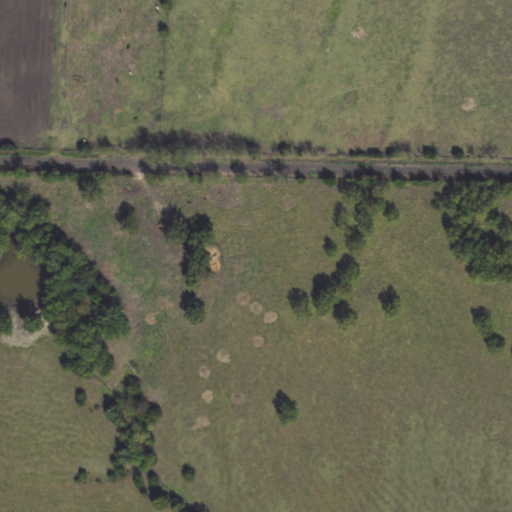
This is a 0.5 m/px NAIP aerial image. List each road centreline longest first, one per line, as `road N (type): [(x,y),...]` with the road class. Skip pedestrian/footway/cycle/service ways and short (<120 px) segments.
road 1 (residential): [(511,166),(0,156)]
road 2 (residential): [(232,161),(247,142),(256,0)]
